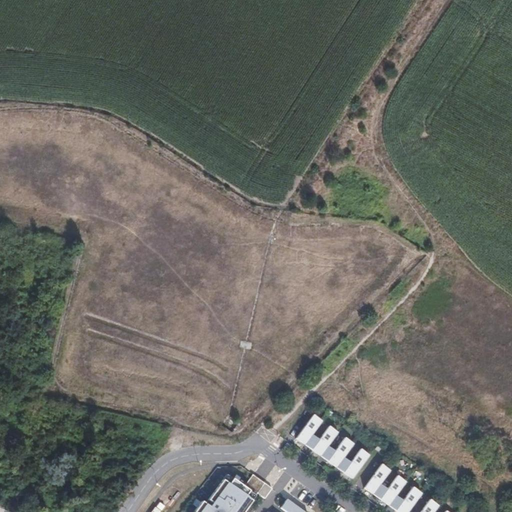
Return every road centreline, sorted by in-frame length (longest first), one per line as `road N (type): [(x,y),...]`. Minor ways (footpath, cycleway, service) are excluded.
road 1 (track): [(250,448),(435,271),(433,225),(372,158),(364,138),(369,112),(446,0)]
road 2 (residential): [(353,511),(267,450),(250,448),(169,461),(124,511)]
